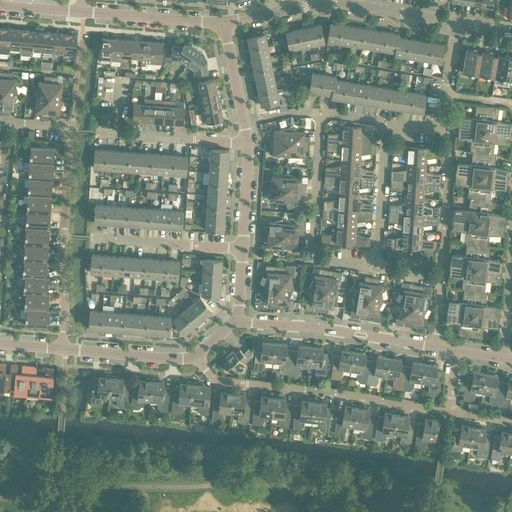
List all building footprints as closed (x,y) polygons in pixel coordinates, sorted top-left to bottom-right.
[(328,41),(339,43),(342,25),(331,23),(328,41)] [(321,25),(309,27),(313,45),(324,43),(321,25)] [(339,43),(351,45),(354,27),(342,25),(339,43)] [(309,27),(298,29),(301,47),(313,45),(309,27)] [(351,45),(362,47),(365,28),(354,27),(351,45)] [(0,54),(9,55),(10,50),(11,29),(1,28),(0,36),(0,54)] [(362,47),(373,49),(376,30),(365,28),(362,47)] [(10,50),(20,51),(22,30),(11,29),(10,50)] [(301,47),(298,29),(286,32),(290,50),(301,47)] [(22,30),(20,51),(20,56),(31,57),(31,52),(33,31),(22,30)] [(373,49),(384,50),(387,32),(376,30),(373,49)] [(44,32),(33,31),(31,52),(42,53),(44,32)] [(55,33),(44,32),(42,53),(53,54),(55,33)] [(384,50),(395,52),(396,52),(398,37),(399,37),(399,34),(387,32),(384,50)] [(66,34),(55,33),(53,54),(64,55),(66,34)] [(77,35),(66,34),(64,55),(75,56),(77,35)] [(247,38),(250,49),(268,45),(265,34),(247,38)] [(395,55),(407,57),(410,39),(399,37),(398,37),(396,52),(395,52),(395,55)] [(100,60),(111,61),(112,39),(102,38),(100,60)] [(121,61),(121,56),(122,40),(112,39),(111,61),(121,61)] [(407,57),(418,59),(421,41),(410,39),(407,57)] [(121,56),(131,57),(133,40),(122,40),(121,56)] [(131,57),(141,58),(143,41),(133,40),(131,57)] [(141,63),(151,64),(153,42),(143,41),(141,58),(141,63)] [(418,59),(429,61),(432,43),(421,41),(418,59)] [(153,42),(151,64),(162,65),(163,43),(153,42)] [(432,43),(429,61),(441,63),(444,44),(432,43)] [(179,58),(187,64),(197,49),(191,45),(184,44),(184,47),(173,46),(172,48),(166,48),(165,61),(172,62),(172,58),(179,58)] [(250,49),(252,60),(270,57),(268,45),(250,49)] [(197,49),(187,64),(194,69),(195,73),(193,73),(194,80),(208,77),(206,71),(207,71),(205,60),(206,59),(203,53),(197,49)] [(471,74),(479,76),(482,54),(477,53),(477,51),(466,49),(462,72),(471,74)] [(487,77),(495,78),(498,56),(493,55),(493,54),(482,52),(482,54),(479,76),(479,75),(487,76),(487,77)] [(495,78),(494,83),(510,86),(511,81),(511,72),(511,58),(509,58),(509,56),(498,55),(498,56),(495,78)] [(252,60),(254,71),(272,68),(270,57),(252,60)] [(254,71),(256,83),(275,79),(272,68),(254,71)] [(5,75),(3,93),(18,95),(18,94),(16,86),(17,80),(12,79),(12,73),(8,73),(8,75),(5,75)] [(309,91),(321,93),(324,75),(312,73),(311,79),(305,78),(303,90),(309,91)] [(321,93),(332,95),(335,80),(336,77),(324,75),(321,93)] [(34,96),(49,98),(51,79),(48,79),(48,77),(44,76),(43,82),(39,82),(38,88),(34,96)] [(51,79),(49,98),(64,99),(64,98),(62,90),(62,84),(57,83),(58,77),(54,77),(54,79),(51,79)] [(194,83),(196,93),(217,89),(215,79),(194,83)] [(256,83),(259,94),(277,90),(275,79),(256,83)] [(331,98),(343,100),(346,82),(335,80),(332,95),(331,98)] [(343,100),(354,102),(358,83),(346,82),(343,100)] [(354,102),(366,104),(369,85),(358,83),(354,102)] [(366,104),(377,105),(380,87),(369,85),(366,104)] [(377,105),(388,107),(391,89),(380,87),(377,105)] [(196,93),(198,103),(219,99),(217,89),(196,93)] [(388,107),(399,109),(402,91),(391,89),(388,107)] [(261,106),(267,104),(268,110),(280,108),(279,102),(277,90),(259,94),(261,106)] [(399,109),(411,111),(414,93),(402,91),(399,109)] [(3,93),(1,112),(5,113),(4,115),(8,115),(9,109),(14,110),(14,104),(18,96),(18,95),(3,93)] [(414,93),(411,111),(422,113),(425,95),(414,93)] [(34,96),(34,97),(36,106),(36,112),(41,112),(40,118),(44,118),(44,116),(47,117),(49,98),(34,96)] [(49,98),(47,117),(50,117),(50,119),(54,119),(55,113),(60,114),(60,108),(64,100),(64,99),(49,98)] [(143,121),(153,122),(154,100),(144,99),(144,104),(143,121)] [(198,103),(200,113),(221,109),(219,99),(198,103)] [(153,122),(163,123),(164,106),(165,100),(154,100),(153,122)] [(164,106),(163,123),(173,123),(174,107),(175,101),(165,100),(164,106)] [(132,120),(143,121),(144,104),(133,103),(132,120)] [(458,126),(458,127),(484,130),(487,107),(476,105),(474,118),(463,117),(460,117),(460,118),(459,126),(458,126)] [(174,107),(173,123),(184,124),(185,107),(174,107)] [(499,108),(487,107),(484,130),(511,133),(511,132),(511,124),(511,123),(508,123),(497,120),(499,108)] [(221,109),(200,113),(203,124),(223,119),(221,109)] [(327,139),(327,142),(352,144),(353,127),(343,126),(343,133),(333,134),(329,134),(329,138),(327,139)] [(353,127),(352,144),(376,145),(376,142),(375,141),(375,137),(371,136),(362,134),(362,127),(353,127)] [(472,140),(470,151),(482,153),(484,130),(458,127),(458,128),(458,136),(458,137),(460,137),(472,140)] [(268,135),(268,139),(270,139),(270,142),(289,143),(289,128),(280,131),(274,130),(274,135),(268,135)] [(289,128),(289,143),(308,144),(308,141),(310,141),(310,137),(304,137),(304,132),(298,132),(290,128),(289,128)] [(484,130),(482,153),(484,153),(496,155),(496,154),(493,154),(495,142),(506,143),(509,143),(509,142),(510,135),(511,133),(484,130)] [(267,145),(267,149),(273,149),(273,154),(279,155),(287,158),(288,158),(289,143),(270,142),(269,145),(267,145)] [(341,154),(341,160),(350,161),(352,144),(327,142),(327,145),(328,147),(328,151),(332,151),(341,154)] [(289,143),(288,158),(297,156),(303,156),(303,151),(309,151),(309,148),(307,148),(308,144),(289,143)] [(352,144),(350,161),(360,161),(360,155),(370,154),(374,154),(374,150),(376,148),(376,145),(352,144)] [(30,163),(52,164),(52,159),(54,159),(55,148),(31,146),(31,155),(30,155),(30,163)] [(407,158),(407,164),(416,165),(417,148),(393,146),(393,149),(394,151),(394,155),(398,155),(407,158)] [(417,148),(416,165),(426,165),(426,159),(436,158),(440,158),(440,154),(442,152),(442,149),(417,148)] [(94,168),(106,169),(107,150),(95,149),(94,168)] [(210,149),(210,161),(228,162),(229,151),(210,149)] [(106,169),(117,170),(118,151),(107,150),(106,169)] [(117,170),(128,171),(130,152),(118,151),(117,170)] [(456,172),(455,173),(482,176),(484,153),(482,153),(470,151),(470,152),(473,152),(471,164),(460,163),(457,163),(457,164),(456,172)] [(128,171),(140,172),(141,153),(130,152),(128,171)] [(140,172),(151,172),(152,154),(141,153),(140,172)] [(484,153),(482,176),(508,179),(508,178),(508,170),(508,169),(506,169),(494,166),(496,155),(484,153)] [(151,172),(162,173),(164,155),(152,154),(151,172)] [(162,173),(174,174),(175,156),(164,155),(162,173)] [(175,156),(174,174),(186,175),(187,156),(175,156)] [(325,173),(325,176),(349,177),(350,161),(341,160),(341,166),(331,168),(327,167),(327,171),(325,173)] [(210,161),(209,173),(227,174),(228,162),(210,161)] [(350,161),(349,177),(374,179),(374,176),(373,174),(373,170),(369,170),(360,167),(360,161),(350,161)] [(29,179),(29,180),(29,179),(51,180),(51,175),(53,175),(54,164),(52,164),(30,163),(30,171),(29,171),(29,179)] [(391,177),(391,180),(415,182),(416,165),(407,164),(406,170),(397,172),(393,171),(393,175),(391,177)] [(416,165),(415,182),(440,183),(440,180),(439,178),(439,174),(435,174),(426,171),(426,165),(416,165)] [(209,173),(208,184),(227,185),(227,174),(209,173)] [(469,186),(467,197),(479,199),(482,176),(455,173),(455,174),(455,182),(455,183),(458,183),(469,186)] [(265,181),(265,185),(267,185),(267,188),(286,189),(287,174),(286,174),(277,177),(271,176),(271,181),(265,181)] [(287,174),(286,189),(305,190),(305,187),(307,187),(307,183),(301,183),(301,178),(296,178),(287,174)] [(339,188),(339,194),(348,194),(349,177),(325,176),(325,179),(326,181),(326,185),(330,185),(339,188)] [(482,176),(479,199),(482,199),(493,201),(493,200),(490,200),(492,188),(503,189),(506,189),(506,188),(507,181),(508,181),(508,179),(482,176)] [(349,177),(348,194),(358,195),(358,189),(368,187),(372,188),(372,183),(374,182),(374,179),(349,177)] [(28,196),(28,195),(50,197),(50,196),(50,191),(52,191),(53,180),(51,180),(29,179),(29,180),(29,187),(28,187),(28,196)] [(405,192),(405,198),(414,198),(415,182),(391,180),(391,183),(392,185),(392,189),(396,189),(405,192)] [(415,182),(414,198),(424,199),(424,193),(434,191),(438,192),(438,187),(440,186),(440,183),(415,182)] [(208,184),(208,196),(226,197),(227,185),(208,184)] [(265,191),(264,195),(270,195),(270,200),(276,200),(284,204),(285,204),(286,189),(267,188),(267,191),(265,191)] [(286,189),(285,204),(286,204),(294,202),(300,202),(300,197),(306,197),(306,194),(304,193),(305,190),(286,189)] [(323,207),(323,210),(347,211),(348,194),(339,194),(338,200),(329,201),(325,201),(325,205),(323,207)] [(348,194),(347,211),(372,213),(372,210),(371,208),(371,204),(367,204),(358,201),(358,195),(348,194)] [(27,212),(49,213),(49,212),(49,207),(51,207),(52,196),(50,196),(50,197),(28,195),(28,196),(28,203),(27,203),(27,212)] [(208,196),(207,207),(225,208),(226,197),(208,196)] [(453,218),(453,219),(479,222),(482,199),(479,199),(467,197),(467,198),(470,198),(469,210),(457,209),(454,209),(454,210),(453,218)] [(389,211),(389,214),(413,215),(414,198),(405,198),(404,204),(395,205),(391,205),(391,209),(389,211)] [(414,198),(413,215),(438,217),(438,214),(436,212),(437,208),(433,208),(424,205),(424,199),(414,198)] [(482,199),(479,222),(505,225),(505,224),(505,216),(506,215),(503,215),(492,212),(493,201),(482,199)] [(94,223),(106,224),(107,206),(96,205),(94,223)] [(106,224),(116,224),(118,206),(107,206),(106,224)] [(116,224),(127,225),(129,207),(118,206),(116,224)] [(127,225),(138,226),(139,208),(129,207),(127,225)] [(207,207),(206,218),(225,219),(225,208),(207,207)] [(138,226),(149,227),(150,209),(139,208),(138,226)] [(149,227),(159,228),(161,210),(150,209),(149,227)] [(159,228),(170,229),(172,211),(161,210),(159,228)] [(337,221),(337,227),(346,228),(347,211),(323,210),(323,212),(324,214),(324,218),(328,218),(337,221)] [(172,211),(170,229),(182,229),(183,211),(172,211)] [(347,211),(346,228),(356,228),(356,222),(366,221),(370,221),(370,217),(372,216),(372,213),(347,211)] [(26,228),(48,229),(48,224),(50,224),(51,213),(49,212),(49,213),(27,212),(27,220),(26,220),(26,228)] [(403,225),(403,231),(412,232),(413,215),(389,214),(389,217),(390,218),(390,222),(394,223),(403,225)] [(413,215),(412,232),(422,232),(422,226),(432,225),(436,225),(436,221),(438,220),(438,217),(413,215)] [(225,219),(206,218),(205,230),(224,231),(225,219)] [(466,232),(464,243),(476,245),(479,222),(453,219),(452,220),(453,220),(452,228),(452,229),(455,229),(466,232)] [(262,227),(262,231),(264,231),(264,234),(283,235),(284,220),(283,220),(274,223),(269,222),(268,227),(262,227)] [(284,220),(283,235),(302,236),(302,233),(304,233),(305,222),(297,222),(297,224),(293,224),(285,220),(284,220)] [(479,222),(476,245),(479,245),(490,247),(490,246),(488,246),(489,234),(500,235),(503,235),(503,234),(505,227),(505,225),(479,222)] [(321,243),(345,245),(346,228),(337,227),(336,233),(327,235),(323,234),(323,239),(321,240),(321,243)] [(25,244),(47,245),(47,240),(49,240),(50,229),(48,229),(26,228),(26,236),(25,236),(25,244)] [(346,228),(345,245),(370,246),(370,243),(369,241),(369,237),(365,237),(356,234),(356,228),(346,228)] [(387,247),(411,249),(412,232),(403,231),(402,237),(393,239),(389,238),(389,243),(387,244),(387,247)] [(412,232),(411,249),(436,250),(436,247),(434,245),(435,241),(431,241),(421,238),(422,232),(412,232)] [(262,237),(261,247),(267,248),(267,246),(273,246),(281,250),(282,250),(283,235),(264,234),(264,237),(262,237)] [(283,235),(282,250),(283,250),(291,247),(297,248),(297,243),(303,243),(304,239),(302,239),(302,236),(283,235)] [(450,264),(450,265),(476,268),(479,245),(476,245),(464,243),(464,244),(467,244),(466,256),(454,255),(452,255),(451,256),(450,264)] [(24,260),(46,261),(46,256),(48,256),(49,245),(47,245),(25,244),(25,252),(24,252),(24,260)] [(479,245),(476,268),(502,271),(502,270),(502,262),(503,261),(500,261),(489,258),(490,247),(479,245)] [(91,273),(102,273),(103,255),(92,255),(91,273)] [(102,273),(113,274),(114,256),(103,255),(102,273)] [(113,274),(123,275),(125,257),(114,256),(113,274)] [(123,275),(134,276),(135,258),(125,257),(123,275)] [(134,276),(145,277),(146,259),(135,258),(134,276)] [(145,277),(156,278),(157,260),(146,259),(145,277)] [(204,259),(203,271),(221,272),(222,261),(204,259)] [(23,276),(25,277),(25,276),(45,277),(45,272),(47,272),(48,261),(46,261),(24,260),(24,268),(23,268),(23,276)] [(156,278),(166,278),(168,260),(157,260),(156,278)] [(168,260),(166,278),(178,279),(179,261),(168,260)] [(279,269),(278,288),(293,289),(293,288),(291,280),(291,277),(294,277),(295,266),(286,265),(286,267),(283,267),(283,269),(279,269)] [(463,278),(462,289),(473,291),(476,268),(450,265),(450,266),(449,274),(449,275),(452,275),(463,278)] [(263,286),(263,287),(278,288),(279,269),(276,269),(276,267),(273,267),(266,266),(266,272),(267,272),(267,278),(263,286)] [(309,288),(309,289),(324,291),(327,273),(323,272),(324,270),(313,268),(312,276),(314,277),(313,280),(309,288)] [(473,291),(476,291),(487,293),(487,292),(485,292),(486,280),(497,281),(500,281),(500,280),(502,272),(502,271),(476,268),(473,291)] [(203,271),(202,283),(221,284),(221,272),(203,271)] [(327,273),(324,291),(338,294),(338,293),(337,284),(337,281),(340,282),(342,273),(330,271),(330,273),(327,273)] [(23,293),(26,293),(46,294),(46,293),(46,288),(48,288),(48,277),(45,277),(25,276),(25,277),(25,284),(24,284),(23,293)] [(354,295),(354,296),(368,299),(371,280),(368,279),(369,277),(365,277),(364,283),(359,282),(358,288),(354,295)] [(371,280),(368,299),(383,301),(383,300),(382,292),(382,286),(378,285),(379,279),(375,278),(375,280),(371,280)] [(221,284),(202,283),(201,295),(220,296),(221,284)] [(398,303),(398,304),(413,306),(416,287),(413,287),(413,285),(402,283),(400,291),(403,291),(403,295),(398,303)] [(416,287),(413,306),(428,308),(426,299),(427,296),(430,297),(431,288),(420,286),(419,288),(416,287)] [(263,287),(263,288),(266,296),(265,302),(270,302),(270,308),(274,309),(274,307),(277,307),(278,288),(263,287)] [(278,288),(277,307),(280,307),(280,309),(283,309),(283,311),(292,312),(293,302),(289,302),(290,298),(293,290),(293,289),(278,288)] [(307,301),(305,310),(317,312),(317,310),(320,310),(324,291),(309,289),(309,290),(310,298),(310,301),(307,301)] [(447,310),(447,311),(473,314),(476,291),(473,291),(462,289),(462,290),(464,290),(463,302),(451,301),(449,301),(449,302),(447,310)] [(324,291),(320,310),(324,311),(323,313),(335,314),(336,306),(333,306),(334,302),(338,295),(338,294),(324,291)] [(476,291),(473,314),(499,317),(499,316),(500,308),(500,307),(497,307),(486,304),(487,293),(476,291)] [(24,309),(27,309),(46,310),(47,305),(49,305),(49,294),(46,293),(46,294),(26,293),(25,301),(24,309)] [(352,308),(350,317),(358,318),(362,319),(362,317),(365,317),(368,299),(354,296),(353,297),(355,306),(355,309),(352,308)] [(200,297),(191,305),(203,319),(212,311),(200,297)] [(368,299),(365,317),(368,318),(368,320),(380,322),(381,313),(378,312),(379,310),(383,302),(383,301),(368,299)] [(396,315),(395,324),(407,326),(407,324),(410,325),(413,306),(398,304),(400,313),(399,316),(396,315)] [(191,305),(182,312),(195,326),(203,319),(191,305)] [(413,306),(410,325),(413,325),(413,327),(423,329),(424,323),(422,323),(423,317),(428,309),(428,308),(413,306)] [(27,309),(24,309),(21,309),(20,318),(25,318),(25,325),(47,327),(48,321),(49,321),(50,310),(46,310),(27,309)] [(89,329),(101,330),(102,312),(90,311),(89,329)] [(459,336),(470,337),(473,314),(447,311),(447,312),(446,320),(446,321),(449,321),(460,324),(459,336)] [(101,330),(112,331),(113,313),(102,312),(101,330)] [(195,326),(182,312),(173,320),(185,334),(195,326)] [(112,331),(123,332),(125,314),(113,313),(112,331)] [(123,332),(135,333),(136,314),(125,314),(123,332)] [(135,333),(146,334),(148,315),(136,314),(135,333)] [(473,314),(470,337),(482,339),(483,326),(495,327),(497,327),(497,326),(499,318),(499,319),(499,317),(473,314)] [(146,334),(157,335),(159,316),(148,315),(146,334)] [(159,316),(157,335),(169,336),(171,317),(159,316)] [(265,362),(273,363),(275,343),(262,342),(262,347),(256,346),(253,371),(261,372),(264,369),(265,362)] [(282,374),(290,375),(292,350),(287,349),(287,344),(275,343),(273,363),(280,364),(280,370),(282,374)] [(301,366),(308,367),(311,347),(298,346),(298,351),(292,350),(290,375),(297,375),(300,372),(301,366)] [(311,347),(308,367),(316,368),(315,374),(318,377),(326,378),(328,354),(322,353),(323,348),(311,347)] [(228,360),(223,364),(232,374),(236,370),(239,373),(247,367),(244,364),(248,360),(240,350),(235,354),(233,351),(225,357),(228,360)] [(343,371),(350,372),(354,352),(342,350),(341,355),(335,354),(331,378),(338,380),(342,377),(343,371)] [(359,383),(367,384),(371,360),(365,359),(366,354),(354,352),(350,372),(358,373),(357,379),(359,383)] [(379,376),(386,378),(389,358),(377,356),(376,361),(371,360),(367,384),(374,385),(377,383),(379,376)] [(395,389),(402,390),(406,366),(401,365),(401,360),(389,358),(386,378),(393,379),(392,385),(395,389)] [(414,382),(422,383),(425,364),(413,362),(412,367),(406,366),(402,390),(409,391),(413,389),(414,382)] [(0,394),(8,395),(9,390),(11,374),(5,373),(5,372),(5,364),(0,363),(0,369),(1,369),(0,372),(0,371),(0,394)] [(425,364),(422,383),(429,385),(428,391),(431,395),(438,396),(442,372),(436,371),(437,366),(425,364)] [(15,396),(26,397),(29,366),(23,366),(22,370),(23,372),(24,372),(24,374),(17,374),(17,373),(18,365),(11,365),(11,374),(9,390),(15,391),(15,396)] [(26,397),(38,398),(41,376),(33,375),(33,373),(34,373),(36,371),(36,367),(29,366),(26,397)] [(41,376),(38,398),(50,399),(51,394),(53,377),(52,377),(53,369),(47,368),(46,372),(47,374),(48,374),(48,377),(41,376)] [(475,392),(482,394),(486,374),(473,372),(473,377),(467,376),(463,400),(470,401),(474,399),(475,392)] [(491,405),(499,406),(503,382),(497,381),(498,376),(486,374),(482,394),(490,395),(489,401),(491,405)] [(102,397),(109,398),(111,378),(110,378),(110,376),(105,375),(105,377),(99,377),(98,382),(92,381),(90,406),(98,406),(101,403),(102,397)] [(111,378),(109,398),(117,398),(116,405),(119,408),(127,409),(129,384),(123,384),(123,379),(117,378),(117,376),(113,376),(112,378),(111,378)] [(510,398),(511,398),(511,378),(509,378),(508,382),(503,382),(499,406),(506,407),(509,404),(510,398)] [(143,400),(150,401),(152,381),(150,381),(150,379),(146,379),(146,380),(139,380),(139,385),(133,384),(131,409),(139,409),(142,407),(143,400)] [(152,381),(150,401),(158,401),(157,408),(160,411),(168,412),(170,387),(164,387),(164,382),(158,381),(158,379),(153,379),(153,381),(152,381)] [(183,403),(191,404),(192,384),(191,384),(191,382),(186,382),(186,383),(180,383),(179,388),(173,388),(172,412),(179,413),(183,410),(183,403)] [(192,384),(191,404),(198,404),(198,411),(201,414),(208,415),(210,390),(204,390),(205,385),(198,384),(198,383),(194,382),(194,384),(192,384)] [(223,412),(231,412),(233,393),(232,392),(232,391),(227,390),(227,392),(221,391),(220,396),(214,396),(212,420),(219,421),(223,418),(223,412)] [(233,393),(231,412),(238,413),(238,420),(241,423),(248,424),(251,399),(245,399),(245,394),(239,393),(239,391),(235,391),(234,393),(233,393)] [(264,416),(271,417),(273,397),(272,397),(272,395),(268,394),(268,396),(261,396),(261,401),(255,400),(252,424),(260,425),(263,422),(264,416)] [(273,397),(271,417),(279,418),(278,424),(281,427),(289,428),(291,404),(285,403),(286,398),(279,397),(280,396),(275,395),(275,397),(273,397)] [(304,420),(312,421),(314,401),(313,401),(313,399),(308,399),(308,400),(302,400),(301,405),(295,404),(293,429),(300,429),(304,427),(304,420)] [(314,401),(312,421),(319,422),(319,428),(322,432),(329,432),(332,408),(326,407),(326,402),(320,402),(320,400),(316,399),(315,401),(314,401)] [(346,425),(354,427),(357,407),(356,407),(356,405),(352,404),(351,406),(345,405),(344,410),(338,409),(334,433),(342,434),(345,432),(346,425)] [(357,407),(354,427),(361,428),(360,434),(363,438),(370,439),(374,415),(368,414),(369,409),(363,408),(363,406),(359,405),(358,407),(357,407)] [(387,432),(394,433),(397,414),(396,413),(396,412),(392,411),(391,413),(385,412),(384,417),(378,416),(374,440),(382,441),(386,438),(387,432)] [(397,414),(394,433),(401,435),(400,441),(403,444),(411,446),(415,421),(409,420),(409,416),(403,415),(403,413),(399,412),(399,414),(397,414)] [(434,440),(436,431),(436,429),(438,429),(439,425),(437,425),(438,420),(425,418),(424,423),(418,422),(414,446),(422,448),(426,445),(427,439),(434,440)] [(463,445),(470,446),(473,426),(472,426),(472,424),(468,423),(468,425),(455,423),(451,452),(458,454),(462,451),(463,445)] [(473,426),(470,446),(478,447),(477,453),(479,457),(487,458),(491,434),(485,433),(486,428),(479,427),(480,425),(475,424),(475,426),(473,426)] [(503,451),(510,452),(511,442),(511,430),(508,430),(508,432),(501,431),(501,436),(495,435),(491,459),(498,460),(502,457),(503,451)]
